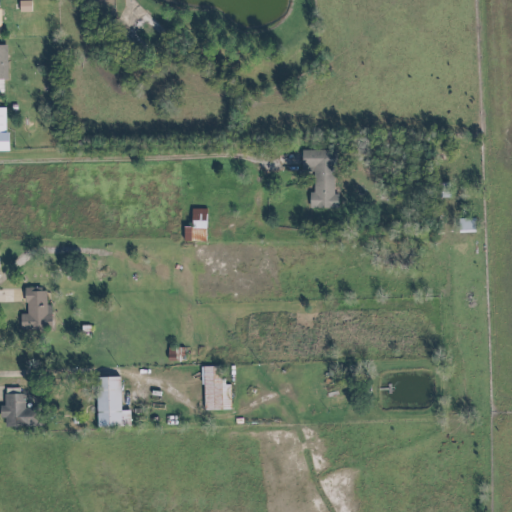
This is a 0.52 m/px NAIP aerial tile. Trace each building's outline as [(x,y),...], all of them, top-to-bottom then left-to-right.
[(13,0),(13,4),(14,13),(25,13),(25,0),(13,0)] [(296,151),(296,168),(314,168),(315,180),(307,180),(307,191),(303,191),(304,206),(330,205),(328,163),(334,163),(333,149),(296,151)] [(187,210),(202,210),(202,241),(177,241),(177,225),(187,225),(187,210)] [(452,217),(454,232),(471,231),(468,216),(452,217)] [(19,289),(19,297),(19,301),(22,300),(22,312),(14,312),(14,328),(45,328),(45,288),(19,289)] [(161,348),(161,361),(179,361),(179,348),(161,348)] [(195,367),(196,385),(200,385),(200,410),(225,410),(225,385),(220,385),(219,379),(215,379),(214,367),(195,367)] [(93,377),(94,427),(125,426),(124,410),(117,410),(116,377),(93,377)] [(0,393),(0,426),(19,425),(18,407),(20,407),(20,392),(0,393)]
